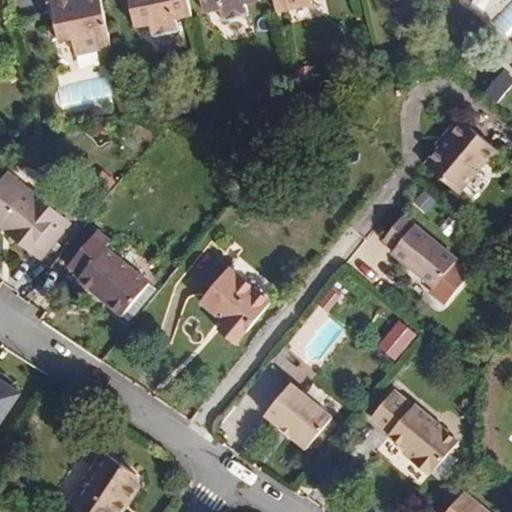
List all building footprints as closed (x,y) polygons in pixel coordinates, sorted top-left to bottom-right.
[(112,47),(101,0),(47,0),(48,3),(51,3),(60,42),(72,39),(76,55),(112,47)] [(133,16),(130,0),(124,0),(128,17),(133,16)] [(192,16),(188,0),(130,0),(133,16),(136,28),(151,25),(152,37),(179,31),(177,19),(192,16)] [(201,0),(204,13),(220,10),(222,21),(248,16),(246,4),(260,1),(259,0),(201,0)] [(311,0),(274,0),(277,12),(313,5),(311,0)] [(498,105),(511,88),(511,77),(504,71),(485,95),(498,105)] [(460,194),(498,150),(459,117),(436,145),(440,148),(426,165),(460,194)] [(70,225),(8,174),(0,183),(0,224),(42,259),(70,225)] [(458,260),(415,225),(416,224),(404,214),(384,240),(395,249),(391,254),(435,289),(458,260)] [(68,267),(80,278),(78,280),(122,317),(150,283),(106,246),(112,239),(99,229),(68,267)] [(201,303),(224,322),(218,329),(237,346),(272,303),(229,268),(201,303)] [(418,336),(401,321),(379,347),(397,361),(418,336)] [(0,425),(22,393),(0,378),(0,425)] [(334,418),(292,383),(265,416),(307,450),(334,418)] [(460,441),(416,404),(414,406),(395,390),(371,418),(391,434),(389,437),(406,452),(414,459),(413,461),(429,475),(431,473),(432,474),(460,441)] [(414,459),(406,452),(405,454),(413,461),(414,459)] [(122,511),(123,511),(119,509),(122,504),(129,503),(141,484),(139,479),(104,455),(71,503),(75,506),(83,511),(122,511)] [(489,511),(464,492),(447,511),(489,511)]
